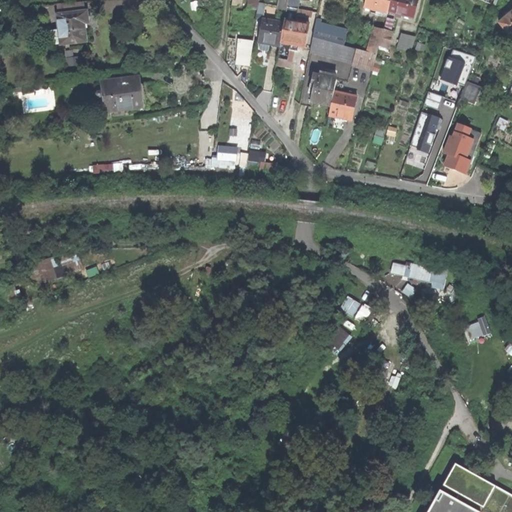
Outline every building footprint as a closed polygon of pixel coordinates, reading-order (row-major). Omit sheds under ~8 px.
[(231,0),(231,11),(234,11),(235,6),(239,7),(239,0),(231,0)] [(248,0),(244,29),(254,30),(258,1),(252,0),(248,0)] [(279,0),(278,9),(286,10),(286,8),(287,0),(279,0)] [(387,14),(387,12),(390,0),(366,0),(364,8),(387,14)] [(390,0),(387,12),(412,18),(417,0),(390,0)] [(55,5),(56,16),(85,12),(83,1),(55,5)] [(284,68),(290,69),(293,52),(288,51),(289,48),(300,50),(300,47),(305,48),(309,24),(301,23),(302,19),(300,19),(301,16),(311,18),(312,12),(286,8),(286,10),(284,23),(280,47),(276,67),(284,68)] [(511,11),(498,23),(504,30),(511,39),(511,37),(511,11)] [(52,46),(85,42),(84,33),(83,23),(87,23),(86,12),(85,12),(56,16),(58,30),(50,31),(52,46)] [(274,46),(280,47),(284,23),(281,23),(281,21),(276,20),(276,22),(261,19),(257,42),(259,43),(258,49),(260,51),(266,51),(268,51),(269,45),(274,46)] [(316,20),(312,38),(344,46),(347,31),(320,24),(321,21),(316,20)] [(384,55),(386,48),(387,48),(391,32),(383,29),(378,46),(379,46),(377,53),(384,55)] [(395,47),(410,51),(415,37),(400,34),(395,47)] [(226,51),(233,52),(234,39),(227,38),(226,51)] [(309,52),(341,60),(344,46),(312,38),(309,52)] [(352,65),(372,70),(376,55),(344,46),(341,60),(353,63),(352,65)] [(464,85),(474,58),(453,49),(450,57),(447,56),(438,79),(456,86),(458,82),(464,85)] [(237,62),(249,63),(251,51),(239,50),(237,62)] [(318,104),(330,107),(334,92),(336,80),(313,75),(310,87),(313,88),(310,103),(318,104)] [(98,94),(101,113),(143,107),(141,92),(138,76),(101,82),(102,93),(98,94)] [(467,82),(460,99),(474,104),(481,87),(467,82)] [(338,118),(351,121),(357,97),(334,92),(330,107),(328,116),(338,118)] [(416,150),(428,154),(440,118),(421,111),(410,145),(417,147),(416,150)] [(471,129),(456,123),(451,136),(449,135),(442,152),(447,155),(443,166),(466,175),(471,161),(466,159),(474,139),(468,137),(471,129)] [(247,150),(254,151),(258,140),(253,138),(247,150)] [(227,164),(245,167),(247,153),(229,152),(227,164)] [(260,168),(273,170),(274,164),(261,162),(260,168)] [(395,276),(402,264),(392,262),(388,271),(395,276)] [(428,287),(445,290),(447,280),(440,278),(442,272),(440,272),(410,265),(407,277),(424,281),(423,285),(428,287)] [(511,511),(511,497),(508,495),(504,503),(481,490),(470,509),(474,511),(511,511)] [(474,511),(470,509),(439,492),(428,511),(474,511)]
